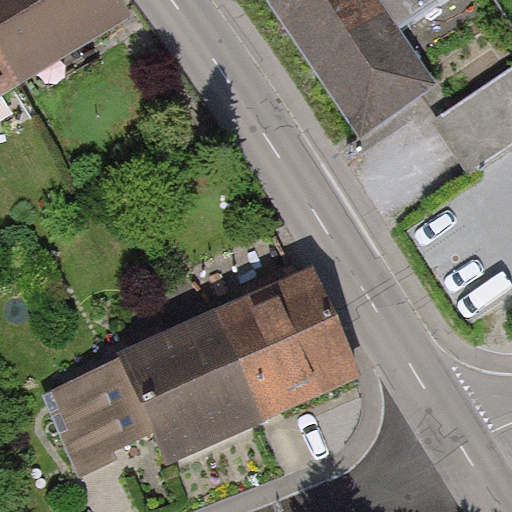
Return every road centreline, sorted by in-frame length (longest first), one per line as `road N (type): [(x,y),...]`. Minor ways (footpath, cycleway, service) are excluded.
road 1 (tertiary): [(465,457),(348,262),(169,0)]
road 2 (residential): [(465,457),(343,511)]
